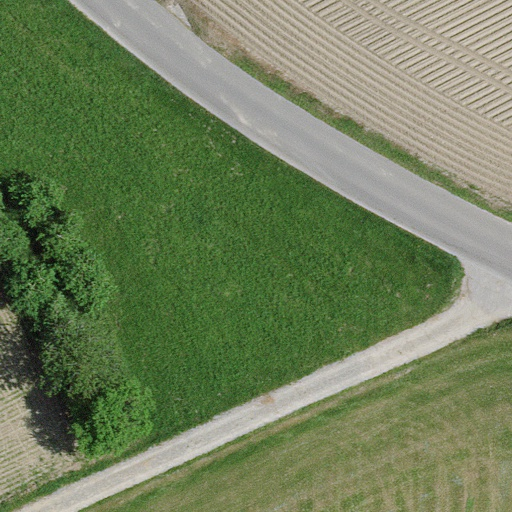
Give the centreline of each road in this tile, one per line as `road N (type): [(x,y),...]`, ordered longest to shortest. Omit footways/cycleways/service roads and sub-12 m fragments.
road 1 (track): [(511,293),(39,511)]
road 2 (tertiary): [(108,0),(278,124),(511,257)]
